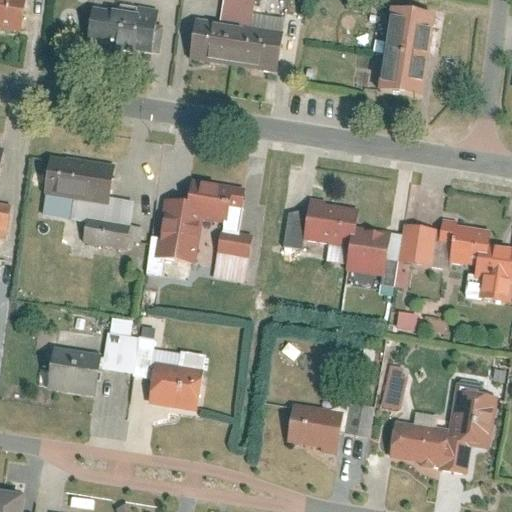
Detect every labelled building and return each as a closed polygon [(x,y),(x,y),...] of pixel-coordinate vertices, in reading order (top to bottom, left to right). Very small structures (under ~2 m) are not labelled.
[(0,0),(0,30),(19,33),(23,0),(0,0)] [(91,8),(86,46),(150,56),(156,18),(91,8)] [(440,16),(392,10),(380,93),(428,99),(440,16)] [(189,60),(234,67),(240,27),(196,20),(189,60)] [(240,27),(234,67),(276,73),(281,33),(240,27)] [(49,157),(44,195),(107,205),(113,167),(49,157)] [(199,263),(206,221),(230,224),(234,195),(194,188),(192,203),(169,199),(160,257),(199,263)] [(307,202),(300,242),(344,249),(340,271),(383,278),(387,250),(352,244),(358,210),(307,202)] [(511,247),(489,245),(491,230),(453,225),(448,268),(473,271),(472,280),(479,281),(476,302),(509,305),(511,283),(511,247)] [(218,234),(211,278),(244,283),(251,239),(218,234)] [(417,331),(420,315),(401,313),(399,329),(417,331)] [(45,391),(92,399),(99,354),(52,347),(45,391)] [(152,364),(144,406),(195,415),(202,373),(152,364)] [(384,407),(402,411),(412,371),(393,367),(384,407)] [(448,443),(486,449),(494,397),(455,391),(448,443)] [(335,456),(342,411),(290,403),(284,443),(319,449),(319,454),(335,456)] [(372,437),(377,409),(369,408),(366,422),(368,423),(365,435),(372,437)] [(442,470),(448,432),(392,424),(387,463),(442,470)] [(0,511),(20,511),(23,495),(0,491),(0,511)]
